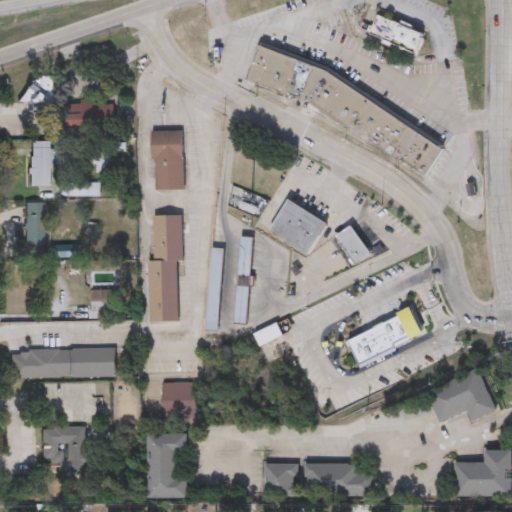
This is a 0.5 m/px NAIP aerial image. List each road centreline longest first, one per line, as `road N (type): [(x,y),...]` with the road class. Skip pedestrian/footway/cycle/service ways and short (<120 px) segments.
road 1 (residential): [(511,322),(464,308),(437,231),(411,198),(204,81),(169,50),(149,7)]
road 2 (secondary): [(496,0),(505,245)]
road 3 (secondary): [(0,60),(167,0)]
